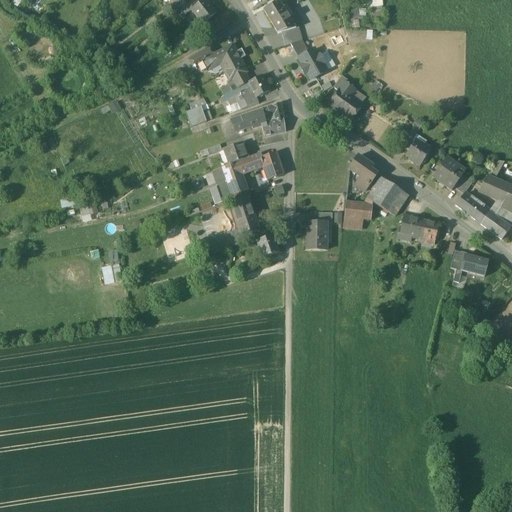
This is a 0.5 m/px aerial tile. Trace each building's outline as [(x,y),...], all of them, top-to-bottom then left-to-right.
[(183,0),(172,0),(171,1),(175,6),(179,12),(180,11),(188,5),(183,0)] [(194,0),(188,5),(180,11),(183,17),(191,11),(191,10),(201,2),(199,0),(194,0)] [(204,0),(201,2),(191,10),(191,11),(201,24),(216,13),(205,0),(204,0)] [(280,4),(275,7),(274,4),(263,11),(277,34),(295,29),(280,4)] [(159,26),(156,21),(149,26),(153,30),(159,26)] [(299,28),(281,33),(285,46),(302,41),(299,28)] [(205,39),(199,30),(195,32),(200,41),(205,39)] [(273,47),(282,44),(280,37),(270,40),(273,47)] [(291,45),(299,59),(309,53),(303,41),(291,45)] [(215,54),(204,60),(204,61),(210,70),(220,65),(230,82),(233,80),(235,83),(239,81),(246,78),(244,74),(246,73),(240,60),(237,53),(236,53),(232,46),(215,54)] [(211,47),(188,60),(193,68),(204,61),(204,60),(215,54),(211,47)] [(314,50),(299,59),(302,65),(300,67),(305,75),(307,74),(311,80),(327,71),(323,65),(325,64),(320,56),(318,57),(314,50)] [(341,76),(333,71),(324,84),(331,89),(341,76)] [(249,83),(249,84),(256,98),(269,92),(262,77),(249,83)] [(341,77),(333,88),(338,92),(345,83),(345,84),(347,81),(341,77)] [(246,78),(239,81),(235,83),(235,84),(230,88),(229,88),(232,92),(249,84),(249,83),(246,78)] [(338,92),(329,104),(351,120),(361,106),(349,97),(354,90),(345,84),(345,83),(338,92)] [(232,92),(226,96),(231,111),(234,112),(239,111),(241,110),(259,104),(256,98),(249,84),(232,92)] [(228,85),(220,90),(223,97),(226,96),(232,92),(229,88),(230,88),(228,85)] [(111,113),(120,109),(116,101),(99,109),(102,115),(110,111),(111,113)] [(280,103),(267,108),(269,116),(274,115),(282,113),(281,104),(280,103)] [(201,108),(185,113),(190,128),(206,123),(201,108)] [(262,111),(231,121),(235,133),(251,128),(252,129),(262,127),(261,126),(266,125),(264,117),(262,111)] [(282,113),(274,115),(276,122),(271,123),(275,135),(285,132),(282,113)] [(266,125),(261,126),(262,127),(264,138),(275,136),(275,135),(271,123),(266,125)] [(413,127),(407,136),(413,140),(419,131),(413,127)] [(415,141),(405,156),(409,159),(408,160),(420,167),(431,150),(415,141)] [(241,144),(224,150),(230,165),(237,163),(247,159),(241,144)] [(220,145),(206,150),(208,155),(208,156),(222,151),(220,145)] [(247,159),(237,163),(242,176),(263,168),(260,159),(261,159),(260,154),(247,159)] [(261,159),(260,159),(263,168),(268,181),(283,175),(276,154),(261,159)] [(372,166),(358,156),(348,170),(355,176),(353,179),(353,185),(364,193),(367,188),(374,178),(377,174),(373,172),(375,169),(372,166)] [(445,159),(432,178),(451,191),(453,188),(462,176),(456,172),(459,168),(445,159)] [(495,162),(487,177),(494,180),(504,163),(495,162)] [(230,165),(222,168),(234,202),(249,196),(242,176),(237,163),(230,165)] [(222,168),(212,172),(224,204),(222,204),(223,206),(230,203),(234,202),(222,168)] [(210,173),(203,175),(207,186),(214,183),(210,173)] [(472,184),(462,176),(453,188),(463,195),(464,195),(472,184)] [(494,180),(487,177),(478,192),(498,201),(493,208),(511,213),(511,188),(511,189),(494,180)] [(202,178),(191,180),(193,189),(204,187),(202,178)] [(374,178),(367,188),(372,191),(379,181),(374,178)] [(191,180),(181,182),(183,192),(192,190),(191,180)] [(386,182),(372,203),(387,213),(402,192),(386,182)] [(282,187),(274,189),(276,196),(284,193),(282,187)] [(402,192),(387,213),(394,218),(408,197),(402,192)] [(464,195),(463,195),(455,206),(474,221),(483,209),(470,200),(464,195)] [(247,197),(230,203),(239,230),(241,237),(244,236),(249,235),(258,231),(247,197)] [(484,207),(471,198),(470,200),(483,209),(484,207)] [(78,208),(81,223),(98,219),(95,204),(78,208)] [(210,204),(201,207),(203,212),(212,209),(210,204)] [(354,205),(346,204),(344,218),(363,221),(370,221),(372,207),(354,205)] [(511,213),(493,208),(489,213),(509,228),(511,224),(511,213)] [(483,209),(474,221),(480,225),(489,213),(483,209)] [(480,225),(501,241),(509,228),(489,213),(480,225)] [(332,214),(318,214),(318,223),(326,223),(326,224),(332,224),(332,214)] [(423,221),(405,217),(401,235),(419,239),(422,222),(423,221)] [(363,221),(344,218),(343,229),(362,231),(363,221)] [(438,225),(422,222),(419,239),(435,242),(438,225)] [(318,223),(307,223),(306,251),(326,251),(326,224),(326,223),(318,223)] [(219,236),(208,240),(212,254),(223,251),(221,243),(219,236)] [(221,243),(223,251),(241,245),(238,238),(238,237),(221,243)] [(273,237),(257,242),(262,259),(278,254),(273,237)] [(455,245),(450,244),(447,254),(452,256),(455,245)] [(462,265),(460,271),(462,272),(484,277),(488,262),(464,256),(462,265)] [(462,265),(452,263),(451,269),(455,270),(460,271),(462,265)] [(251,264),(238,268),(240,275),(253,271),(251,264)] [(102,285),(115,284),(113,266),(100,268),(102,285)] [(460,271),(455,270),(452,282),(459,284),(462,272),(460,271)]
